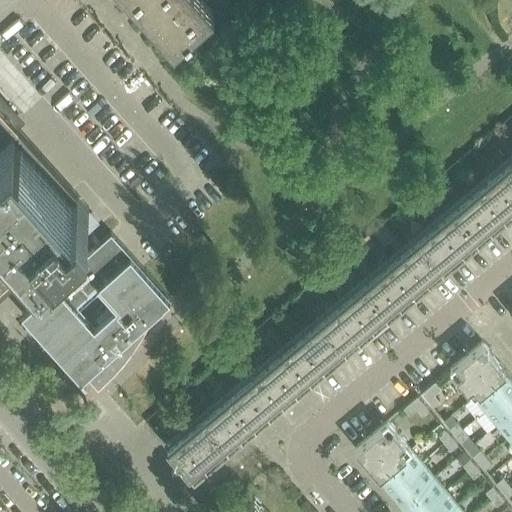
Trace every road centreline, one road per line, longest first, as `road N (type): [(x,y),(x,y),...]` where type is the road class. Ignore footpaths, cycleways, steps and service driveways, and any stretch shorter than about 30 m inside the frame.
road 1 (residential): [(349,511),(307,457),(315,434),(511,262)]
road 2 (residential): [(103,511),(0,397)]
